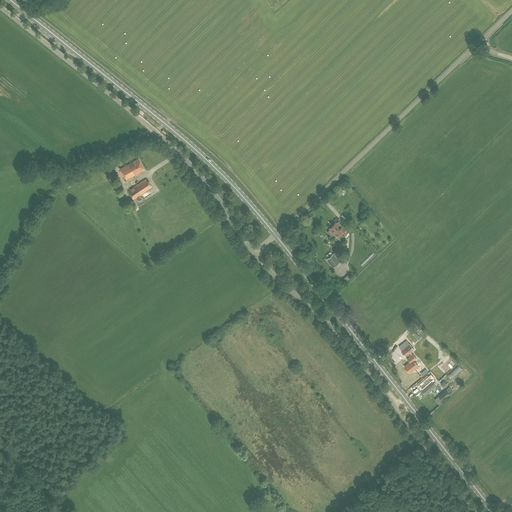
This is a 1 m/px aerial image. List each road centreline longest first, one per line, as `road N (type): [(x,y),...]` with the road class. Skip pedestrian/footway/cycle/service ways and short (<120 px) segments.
road 1 (primary): [(275,235),(168,127),(9,0)]
road 2 (unclassified): [(253,252),(167,142),(0,7)]
road 3 (primary): [(493,511),(275,235)]
road 4 (unclassified): [(474,511),(338,333),(253,252)]
road 5 (unclassified): [(275,235),(511,11)]
